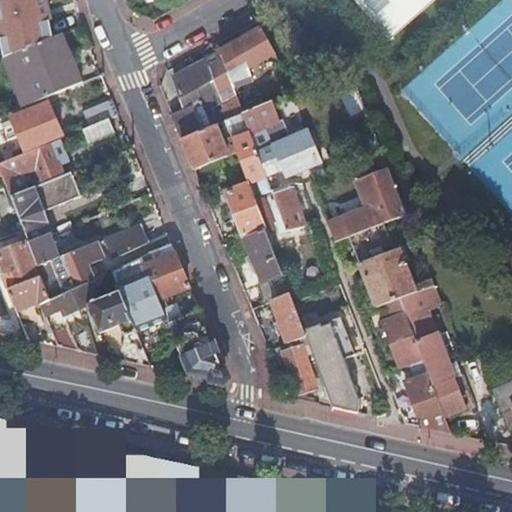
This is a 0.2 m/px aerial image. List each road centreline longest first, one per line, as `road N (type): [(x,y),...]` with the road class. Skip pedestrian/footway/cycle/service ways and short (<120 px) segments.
road 1 (residential): [(119,61),(254,422)]
road 2 (primary): [(254,422),(511,480)]
road 3 (primary): [(0,367),(254,422)]
road 4 (residential): [(119,61),(243,3)]
